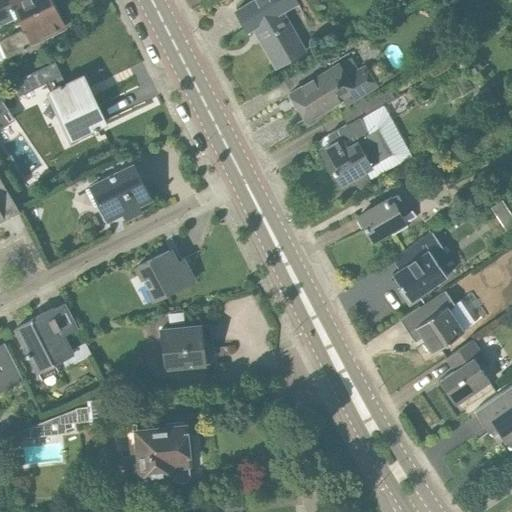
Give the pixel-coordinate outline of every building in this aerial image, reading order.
[(0,0),(0,24),(21,15),(22,16),(53,1),(52,0),(0,0)] [(306,51),(283,11),(298,3),(296,0),(254,0),(237,10),(249,30),(254,28),(276,68),(306,51)] [(54,2),(19,18),(25,30),(4,40),(9,52),(66,26),(54,2)] [(372,30),(377,40),(390,33),(385,23),(372,30)] [(84,76),(66,84),(56,61),(13,82),(19,96),(46,82),(72,138),(106,123),(84,76)] [(307,121),(348,96),(355,91),(338,64),(291,93),(307,121)] [(511,87),(506,77),(492,85),(502,102),(511,96),(511,87)] [(488,86),(474,94),(481,108),(496,100),(488,86)] [(347,124),(395,97),(389,87),(342,114),(347,124)] [(3,115),(9,111),(2,101),(0,102),(0,130),(9,125),(3,115)] [(393,155),(378,128),(349,144),(340,128),(328,135),(333,143),(322,150),(341,184),(393,155)] [(124,215),(139,208),(138,205),(151,198),(134,165),(91,187),(108,220),(123,212),(124,215)] [(0,222),(20,213),(0,172),(0,222)] [(394,234),(408,226),(399,211),(405,208),(398,195),(359,216),(373,241),(392,230),(394,234)] [(511,214),(510,211),(504,216),(502,224),(507,231),(511,227),(511,214)] [(410,306),(421,298),(420,296),(449,276),(436,258),(446,252),(433,232),(393,259),(399,269),(393,273),(399,282),(403,289),(400,291),(410,306)] [(176,263),(169,250),(138,266),(155,300),(193,281),(183,260),(176,263)] [(464,332),(448,308),(455,304),(447,292),(401,321),(412,337),(420,332),(427,341),(424,343),(429,352),(432,350),(433,352),(464,332)] [(71,350),(64,336),(78,328),(65,303),(16,329),(38,372),(54,363),(61,359),(66,368),(92,355),(85,343),(71,350)] [(183,312),(169,314),(170,324),(185,322),(183,312)] [(214,348),(211,324),(178,328),(180,345),(171,346),(174,369),(205,365),(204,355),(217,353),(217,348),(214,348)] [(456,404),(490,381),(481,369),(488,364),(472,340),(451,354),(460,367),(440,380),(446,389),(446,392),(449,396),(452,398),(456,404)] [(0,390),(23,379),(5,343),(0,345),(0,390)] [(511,385),(475,411),(491,435),(498,431),(510,450),(511,448),(511,385)] [(87,401),(88,407),(90,421),(90,423),(116,421),(114,397),(87,401)] [(48,435),(46,421),(29,428),(30,437),(48,435)] [(190,476),(190,473),(185,421),(167,423),(168,429),(137,432),(142,477),(171,475),(172,477),(173,479),(175,481),(178,483),(180,483),(182,482),(185,482),(188,480),(189,478),(190,476)]
